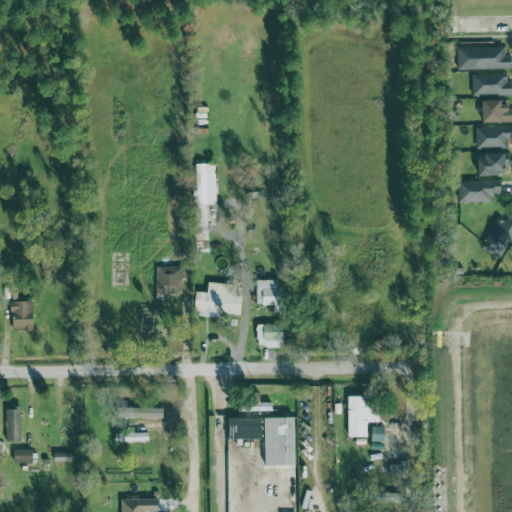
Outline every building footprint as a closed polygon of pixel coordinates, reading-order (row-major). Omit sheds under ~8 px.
[(457,70),(511,68),(511,55),(505,55),(505,47),(457,48),(457,70)] [(472,74),(472,95),(511,94),(511,81),(507,82),(507,73),(472,74)] [(511,100),(482,102),(483,122),(511,121),(511,100)] [(511,126),(475,127),(476,149),(508,148),(507,139),(511,139),(511,126)] [(508,152),(484,153),(484,156),(478,156),(478,176),(508,174),(508,152)] [(216,205),(217,164),(195,163),(194,204),(216,205)] [(460,202),(493,202),(493,193),(502,193),(502,180),(459,181),(460,202)] [(481,248),(501,259),(511,237),(511,217),(509,216),(507,222),(498,217),(481,248)] [(183,267),(156,266),(156,300),(170,301),(170,293),(182,293),(183,267)] [(257,305),(278,305),(278,280),(257,280),(257,305)] [(195,315),(241,318),(243,295),(239,295),(240,284),(209,283),(208,292),(196,291),(195,315)] [(34,301),(12,301),(12,330),(34,331),(34,301)] [(280,339),(279,324),(257,325),(257,340),(280,339)] [(368,437),(368,423),(380,422),(380,406),(368,406),(368,396),(348,396),(349,437),(368,437)] [(6,442),(21,442),(21,409),(6,409),(6,442)] [(296,417),(228,418),(228,439),(266,439),(266,465),(297,465),(296,417)] [(116,442),(149,443),(149,433),(116,433),(116,442)] [(33,463),(32,449),(14,450),(14,463),(33,463)] [(54,462),(76,462),(76,453),(54,453),(54,462)] [(159,499),(122,499),(122,511),(145,511),(146,511),(159,511),(159,499)]
